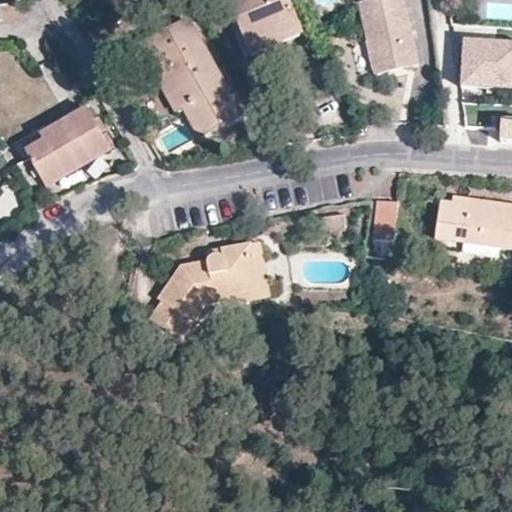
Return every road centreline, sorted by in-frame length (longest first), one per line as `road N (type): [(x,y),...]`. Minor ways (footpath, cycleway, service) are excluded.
road 1 (residential): [(511,161),(338,154),(163,182)]
road 2 (residential): [(163,182),(64,0)]
road 3 (residential): [(163,182),(88,203),(32,231),(0,260)]
road 4 (unknown): [(462,159),(430,0)]
